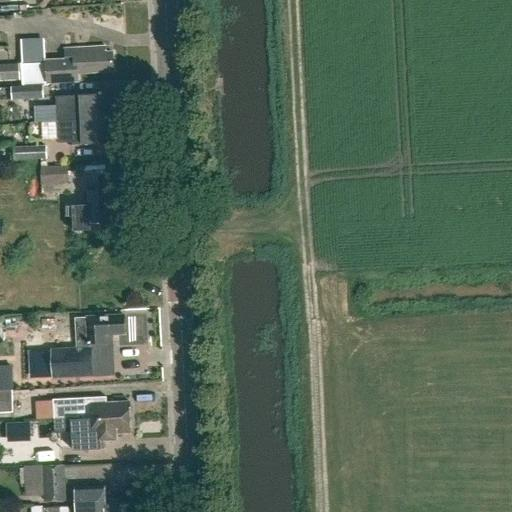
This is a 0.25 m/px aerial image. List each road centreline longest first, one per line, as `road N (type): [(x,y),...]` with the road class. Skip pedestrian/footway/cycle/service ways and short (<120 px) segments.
road 1 (tertiary): [(193,511),(168,0)]
road 2 (track): [(317,511),(294,0)]
